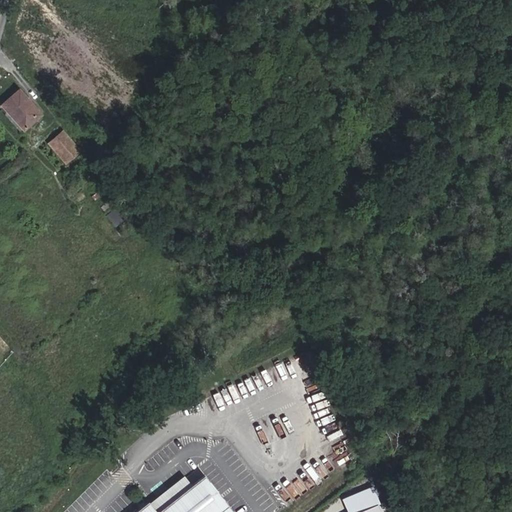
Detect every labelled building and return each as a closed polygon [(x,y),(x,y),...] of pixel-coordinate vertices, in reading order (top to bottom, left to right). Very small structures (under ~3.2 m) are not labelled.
[(22,130),(39,115),(17,90),(0,106),(22,130)] [(71,157),(78,151),(62,132),(55,138),(71,157)] [(71,157),(55,138),(48,143),(65,163),(71,157)] [(231,511),(203,476),(190,486),(157,511),(154,511),(150,506),(147,502),(134,511),(231,511)] [(154,511),(157,511),(190,486),(184,478),(150,506),(154,511)]
